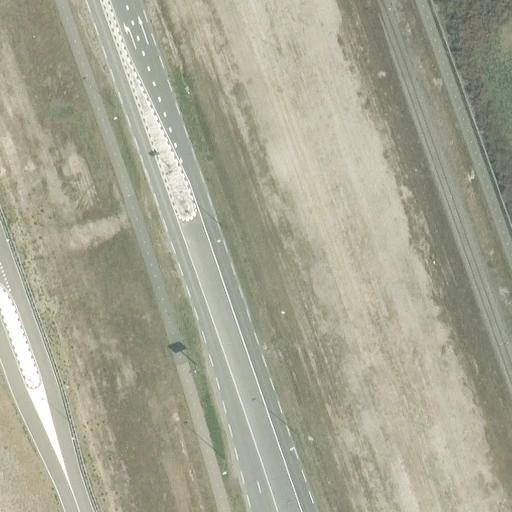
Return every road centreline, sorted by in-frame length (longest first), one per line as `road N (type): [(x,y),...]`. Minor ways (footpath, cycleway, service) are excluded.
road 1 (secondary): [(307,511),(131,0)]
road 2 (secondary): [(92,0),(264,511)]
road 3 (unclassified): [(56,446),(48,379),(2,251)]
road 4 (unclassified): [(0,340),(17,387),(56,446)]
